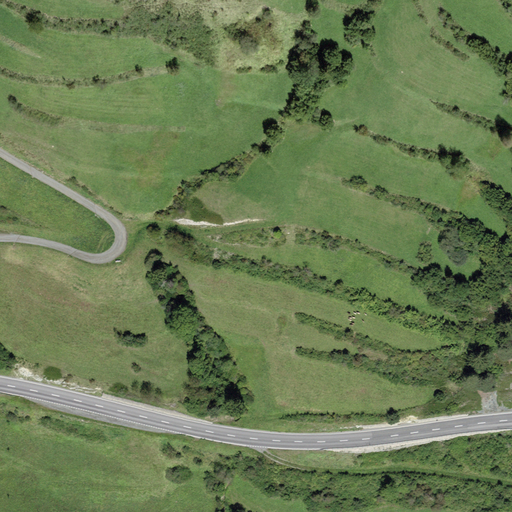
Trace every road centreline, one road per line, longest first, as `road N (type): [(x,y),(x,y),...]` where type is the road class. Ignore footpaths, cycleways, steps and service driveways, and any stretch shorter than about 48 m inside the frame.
road 1 (primary): [(511,418),(297,440),(227,434),(0,383)]
road 2 (track): [(0,238),(103,257),(122,245),(121,226),(0,146)]
